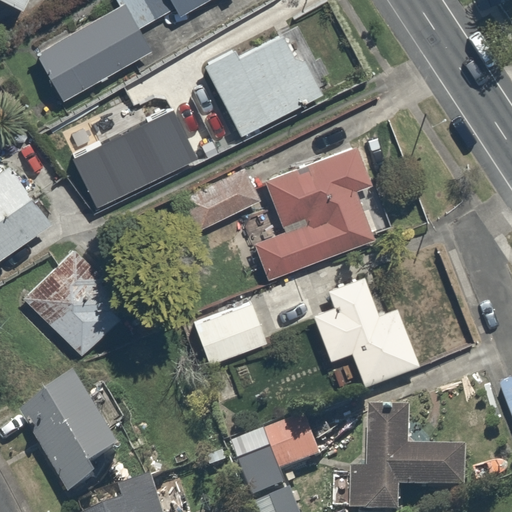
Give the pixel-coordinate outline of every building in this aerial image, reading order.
[(172,7),(167,0),(116,0),(33,46),(61,95),(153,44),(141,23),(172,7)] [(173,0),(180,11),(200,0),(173,0)] [(290,22),(207,61),(239,128),(322,89),(290,22)] [(142,69),(157,97),(201,72),(186,45),(142,69)] [(157,97),(142,69),(113,86),(129,113),(157,97)] [(361,139),(262,178),(278,218),(248,230),(266,277),(376,234),(359,192),(378,185),(361,139)] [(3,152),(0,154),(0,260),(55,217),(3,152)] [(241,160),(179,187),(193,220),(256,193),(241,160)] [(77,243),(23,296),(75,349),(129,297),(77,243)] [(328,355),(350,347),(363,382),(420,361),(397,298),(381,304),(368,269),(325,285),(332,304),(312,311),(328,355)] [(251,298),(192,318),(206,360),(266,340),(251,298)] [(86,373),(22,411),(73,496),(136,458),(86,373)] [(467,446),(415,442),(418,411),(371,408),(367,466),(342,464),(339,505),(401,509),(403,489),(464,494),(467,446)] [(309,411),(262,429),(278,471),(325,453),(309,411)] [(169,511),(157,475),(125,486),(130,501),(98,511),(169,511)]
